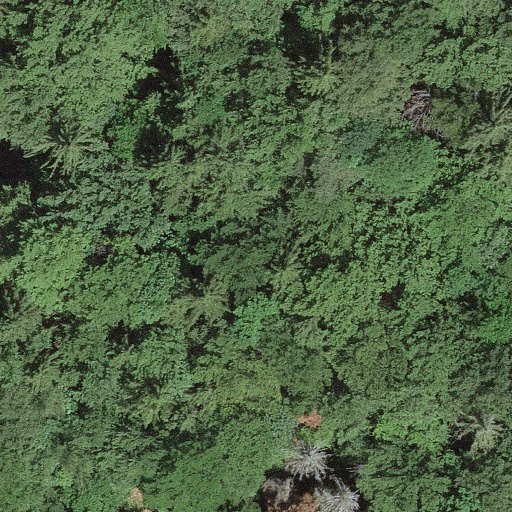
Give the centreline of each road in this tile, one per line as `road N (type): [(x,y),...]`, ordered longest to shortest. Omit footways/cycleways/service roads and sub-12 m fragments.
road 1 (track): [(123,0),(217,63),(267,175),(335,231),(511,285)]
road 2 (track): [(0,145),(74,370),(156,511)]
